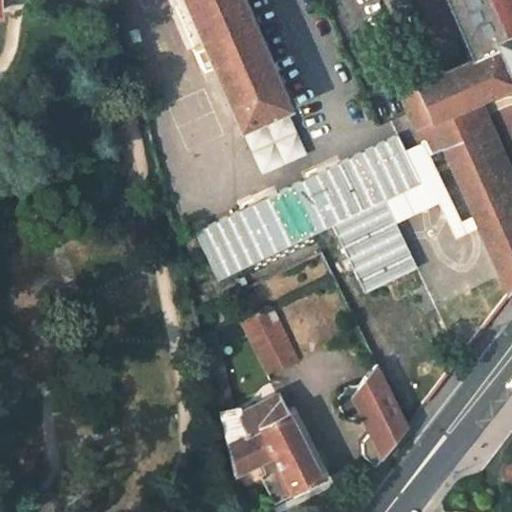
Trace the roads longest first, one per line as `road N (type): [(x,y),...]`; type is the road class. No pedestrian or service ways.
road 1 (track): [(98,0),(115,36),(162,269),(188,482),(203,511)]
road 2 (track): [(67,511),(52,476),(49,380),(72,317),(74,280),(0,170)]
road 3 (primary): [(511,333),(373,511)]
road 4 (track): [(0,130),(25,141),(81,127),(102,91),(115,38)]
road 5 (primary): [(404,511),(511,374)]
road 6 (track): [(152,219),(119,196),(44,197),(12,185)]
